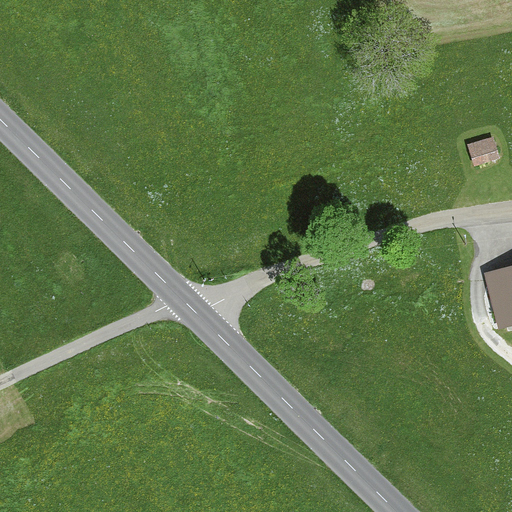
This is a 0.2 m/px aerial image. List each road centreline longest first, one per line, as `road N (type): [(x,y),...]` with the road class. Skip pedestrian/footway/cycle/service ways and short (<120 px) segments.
road 1 (unclassified): [(191,311),(443,214),(511,209)]
road 2 (secondary): [(397,511),(191,311)]
road 3 (secondary): [(191,311),(0,121)]
road 4 (unclassified): [(0,388),(191,311)]
